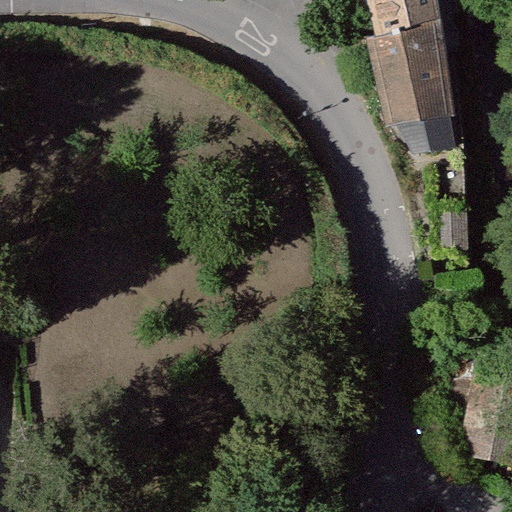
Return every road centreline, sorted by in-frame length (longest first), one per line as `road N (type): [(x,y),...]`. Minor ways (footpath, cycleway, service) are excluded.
road 1 (residential): [(371,511),(386,257),(370,176),(345,115),(301,63),(184,0)]
road 2 (track): [(380,433),(488,511)]
